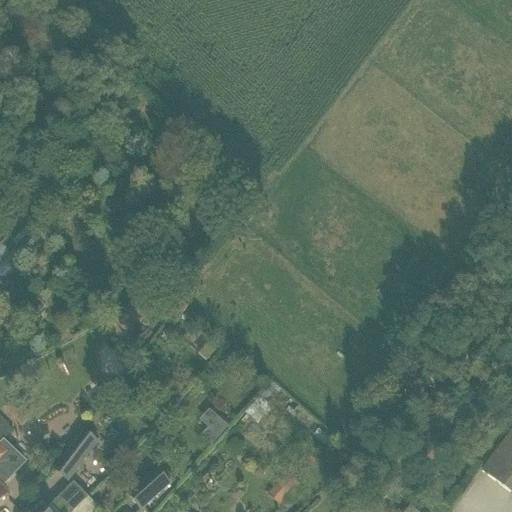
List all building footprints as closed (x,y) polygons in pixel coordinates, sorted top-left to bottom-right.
[(206,364),(218,351),(211,345),(199,358),(206,364)] [(11,403),(4,409),(23,428),(29,421),(11,403)] [(208,408),(197,420),(207,429),(198,439),(208,448),(228,426),(208,408)] [(0,461),(27,434),(14,421),(10,426),(0,415),(0,461)] [(511,430),(481,471),(511,495),(511,430)] [(87,433),(56,473),(69,482),(99,443),(87,433)] [(160,472),(130,499),(141,511),(171,484),(160,472)] [(288,498),(299,485),(294,480),(287,474),(276,487),(288,498)] [(75,511),(89,499),(75,485),(55,505),(57,508),(52,511),(47,511),(44,508),(39,511),(75,511)] [(0,487),(0,505),(9,496),(0,487)] [(100,511),(89,499),(75,511),(100,511)]
